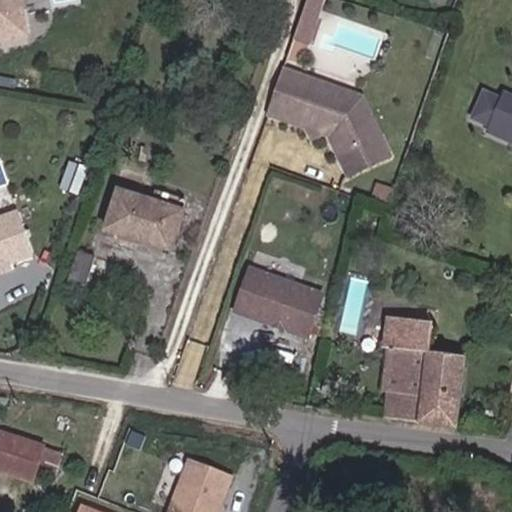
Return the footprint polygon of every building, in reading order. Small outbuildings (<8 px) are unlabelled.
[(0,0),(0,38),(24,34),(17,0),(0,0)] [(305,29),(315,0),(300,0),(293,24),(305,29)] [(301,41),(305,29),(293,24),(288,37),(301,41)] [(339,90),(277,69),(262,113),(301,127),(308,122),(315,124),(318,132),(324,134),(328,136),(336,131),(345,104),(339,90)] [(356,96),(339,90),(345,104),(336,131),(328,136),(324,134),(334,156),(375,137),(356,96)] [(479,92),(471,119),(490,125),(488,131),(511,138),(511,95),(500,91),(498,98),(479,92)] [(109,135),(102,153),(111,156),(119,136),(110,133),(109,135)] [(385,156),(375,137),(334,156),(343,176),(385,156)] [(179,219),(117,202),(106,244),(167,261),(179,219)] [(0,274),(31,265),(16,221),(0,226),(0,274)] [(65,290),(82,296),(94,264),(78,258),(65,290)] [(320,293),(247,268),(232,310),(269,323),(273,321),(278,323),(280,327),(305,336),(320,293)] [(383,418),(448,427),(457,358),(424,354),(428,317),(418,317),(416,326),(382,322),(379,348),(386,349),(381,391),(386,392),(383,418)] [(0,445),(0,479),(29,489),(39,459),(0,445)] [(217,511),(229,483),(186,465),(167,511),(217,511)]
